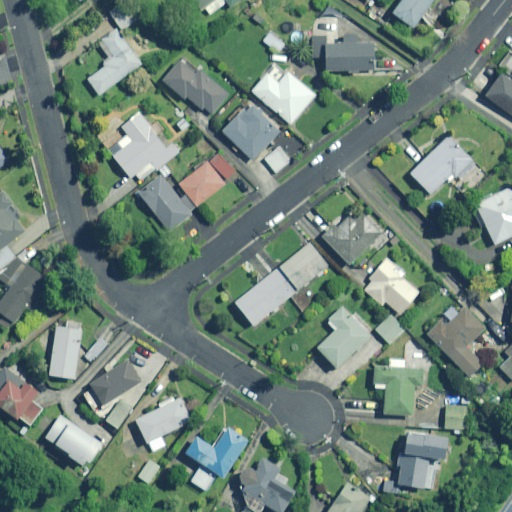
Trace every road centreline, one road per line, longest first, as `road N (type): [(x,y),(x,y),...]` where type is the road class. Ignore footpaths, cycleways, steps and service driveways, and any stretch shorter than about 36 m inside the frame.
road 1 (residential): [(505,0),(456,61),(142,314)]
road 2 (residential): [(17,0),(78,232),(99,272),(142,314)]
road 3 (residential): [(142,314),(310,420)]
